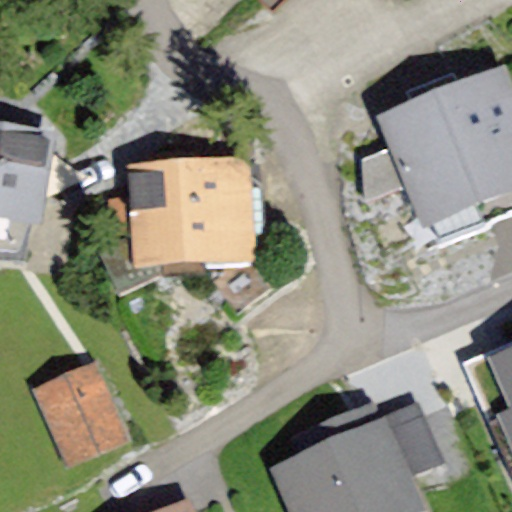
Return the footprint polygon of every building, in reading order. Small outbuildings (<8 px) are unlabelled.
[(241,0),(261,22),(285,0),(241,0)] [(511,121),(498,90),(388,140),(433,239),(511,203),(511,121)] [(37,138),(0,133),(0,224),(24,228),(37,138)] [(244,177),(126,181),(129,275),(247,271),(244,177)] [(511,363),(490,373),(511,419),(511,421),(490,431),(511,476),(511,363)] [(91,377),(32,400),(60,470),(118,447),(91,377)] [(418,409),(268,466),(285,511),(416,511),(403,478),(439,464),(418,409)]
